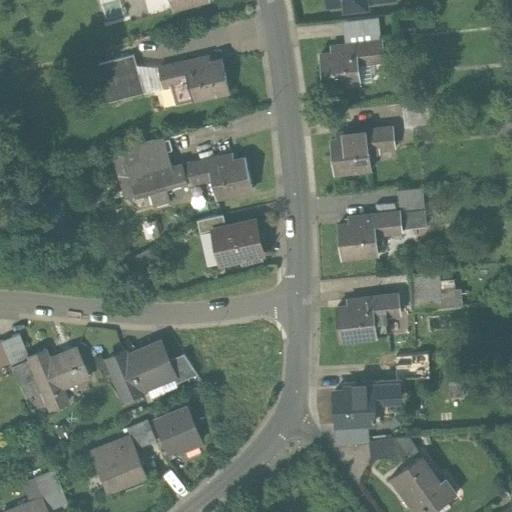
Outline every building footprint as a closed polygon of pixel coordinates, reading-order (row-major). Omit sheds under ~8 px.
[(208,0),(171,0),(174,9),(208,0)] [(340,25),(343,46),(383,42),(381,20),(340,25)] [(325,88),(362,84),(359,58),(368,57),(369,62),(385,60),(383,42),(343,46),(344,52),(321,54),(325,88)] [(135,58),(99,68),(109,105),(146,95),(135,58)] [(164,87),(172,85),(176,105),(231,93),(223,61),(201,66),(200,60),(160,69),(164,87)] [(427,101),(402,104),(404,129),(429,126),(427,101)] [(354,133),(354,139),(332,141),(335,174),(371,170),(370,156),(381,154),(380,149),(395,147),(393,129),(354,133)] [(122,150),(131,180),(162,172),(162,173),(171,170),(170,170),(162,139),(122,150)] [(203,177),(212,175),(217,201),(253,193),(246,160),(224,165),(222,159),(183,167),(187,186),(204,182),(203,177)] [(171,170),(162,173),(167,190),(187,186),(183,167),(170,170),(171,170)] [(137,198),(167,190),(162,173),(162,172),(131,180),(137,198)] [(422,193),(398,195),(400,213),(424,211),(422,193)] [(426,228),(424,211),(400,213),(402,231),(426,228)] [(377,230),(384,229),(385,234),(402,232),(402,231),(400,213),(360,218),(360,223),(338,226),(342,259),(379,254),(377,230)] [(212,232),(225,229),(222,217),(197,223),(199,235),(212,233),(212,232)] [(220,267),(263,257),(255,222),(225,229),(212,232),(212,233),(220,267)] [(437,277),(407,279),(409,315),(460,312),(459,295),(439,296),(437,277)] [(398,296),(358,301),(359,306),(337,309),(341,342),(376,338),(373,313),(382,312),(383,317),(400,315),(398,296)] [(19,388),(36,381),(28,361),(30,360),(19,336),(0,344),(19,388)] [(125,354),(107,361),(124,402),(142,394),(141,393),(174,379),(175,378),(168,362),(160,344),(127,358),(125,354)] [(30,360),(28,361),(36,381),(49,413),(66,406),(60,391),(88,379),(77,351),(49,363),(45,354),(30,360)] [(184,356),(168,362),(175,378),(174,379),(177,385),(197,376),(184,356)] [(420,363),(397,364),(398,378),(421,377),(420,363)] [(337,427),(373,425),(371,400),(382,400),(382,404),(399,403),(398,384),(357,386),(357,392),(335,393),(337,427)] [(187,408),(156,421),(170,456),(201,443),(187,408)] [(130,437),(136,451),(156,443),(147,422),(126,430),(129,438),(130,437)] [(129,438),(89,454),(97,475),(101,473),(108,491),(105,492),(105,495),(147,478),(146,475),(145,476),(139,461),(140,460),(136,451),(130,437),(129,438)] [(372,461),(413,457),(419,453),(409,439),(370,443),(372,461)] [(421,458),(391,480),(414,511),(436,511),(457,497),(444,480),(439,483),(421,458)] [(33,480),(42,500),(46,511),(50,511),(68,505),(54,471),(33,480)] [(46,511),(42,500),(13,511),(46,511)]
